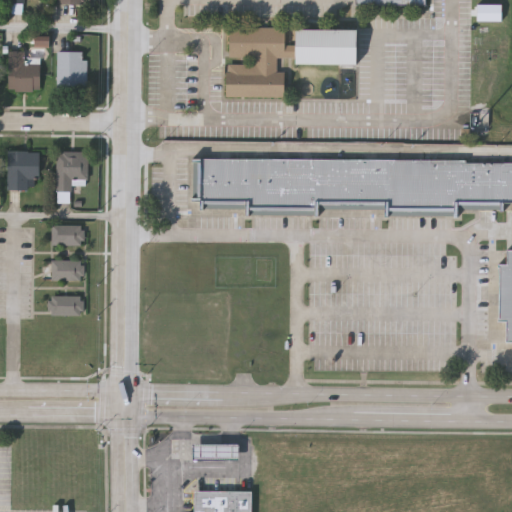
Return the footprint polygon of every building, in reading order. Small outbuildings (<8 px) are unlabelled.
[(24,5),(12,4),(12,14),(24,15),(24,5)] [(478,21),(503,21),(503,5),(478,5),(478,21)] [(358,28),(357,64),(296,63),(296,57),(278,57),(277,70),(285,70),(285,97),(228,96),(228,64),(256,64),(256,57),(230,57),(230,27),(285,27),(285,44),(296,44),(296,28),(358,28)] [(51,48),(51,37),(36,36),(36,47),(51,48)] [(41,90),(10,90),(10,50),(25,50),(25,63),(41,63),(41,90)] [(57,50),(87,50),(87,90),(57,90),(57,50)] [(40,150),(40,188),(9,188),(9,150),(40,150)] [(88,150),(88,185),(72,185),(72,194),(57,194),(57,150),(88,150)] [(194,158),(511,160),(511,201),(505,201),(505,209),(461,208),(461,215),(387,215),(387,208),(321,207),(321,216),(246,215),(246,209),(203,209),(203,200),(194,200),(194,158)] [(84,223),(84,243),(52,243),(52,223),(84,223)] [(499,321),(499,264),(508,264),(508,249),(511,249),(511,341),(507,341),(507,322),(499,321)] [(84,279),(52,279),(52,258),(84,258),(84,279)] [(84,294),(84,314),(49,314),(49,294),(84,294)] [(193,444),(241,444),(241,460),(193,460),(193,444)] [(196,511),(196,490),(254,490),(254,511),(196,511)]
